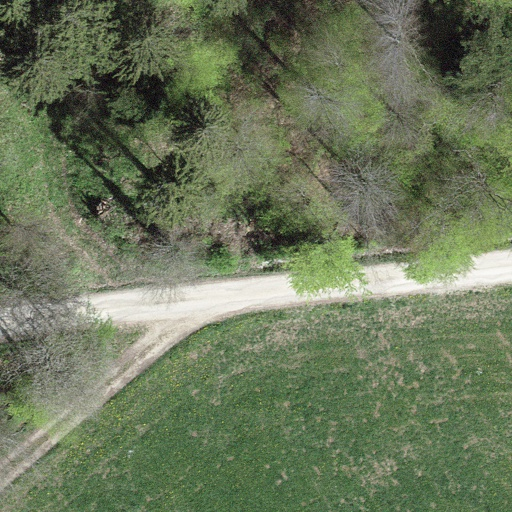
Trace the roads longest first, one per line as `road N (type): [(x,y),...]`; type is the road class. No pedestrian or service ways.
road 1 (unclassified): [(511,260),(0,322)]
road 2 (track): [(0,475),(197,298)]
